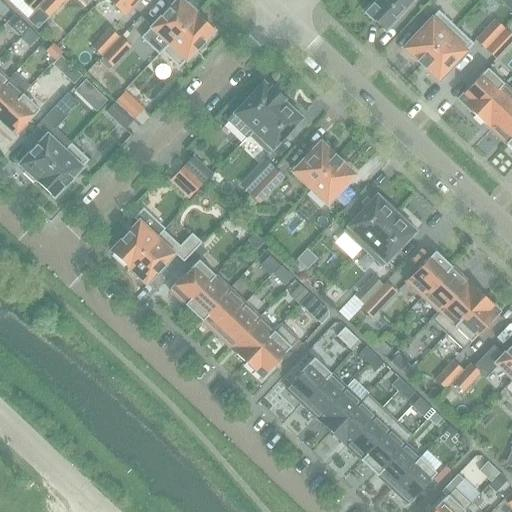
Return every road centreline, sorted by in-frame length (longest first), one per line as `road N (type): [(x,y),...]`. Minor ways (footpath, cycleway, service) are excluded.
road 1 (residential): [(326,511),(53,250)]
road 2 (residential): [(53,250),(279,14)]
road 3 (residential): [(511,233),(279,14)]
road 4 (unclassified): [(0,423),(93,511)]
